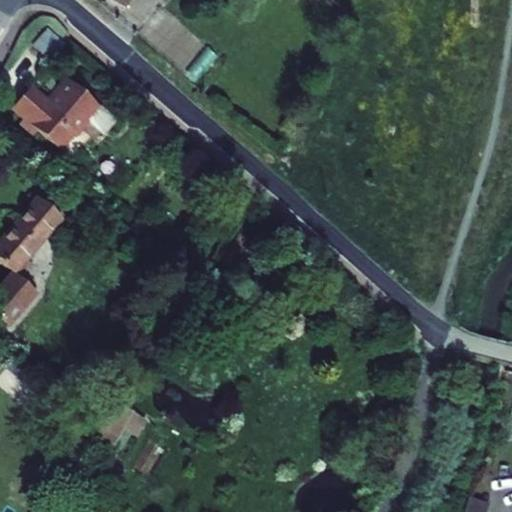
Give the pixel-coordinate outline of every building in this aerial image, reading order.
[(45,30),(33,45),(49,58),(62,43),(45,30)] [(119,121),(68,78),(55,94),(56,95),(50,102),(32,87),(13,110),(65,153),(77,138),(79,140),(93,124),(107,136),(119,121)] [(59,233),(32,209),(0,246),(0,274),(9,283),(0,294),(0,330),(9,339),(37,302),(23,291),(33,278),(27,273),(59,233)] [(138,410),(122,397),(100,430),(118,444),(138,410)] [(469,497),(463,511),(487,511),(490,506),(469,497)]
